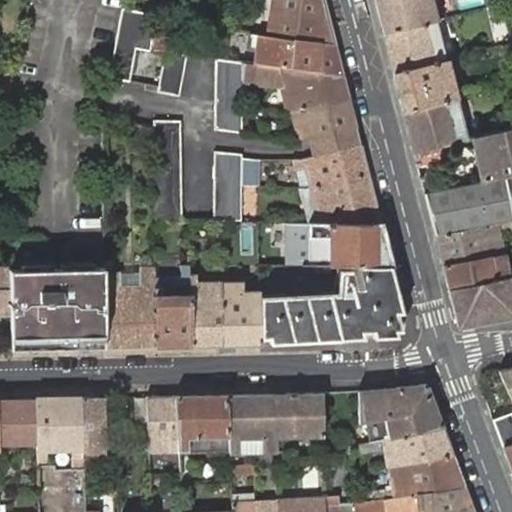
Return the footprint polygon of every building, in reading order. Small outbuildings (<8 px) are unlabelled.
[(258,11),(255,33),(284,38),(336,44),(324,0),(272,0),(271,13),(258,11)] [(272,0),(259,0),(258,11),(271,13),(272,0)] [(374,0),(384,33),(435,20),(430,0),(374,0)] [(137,48),(151,50),(158,14),(123,7),(110,77),(131,80),(137,48)] [(384,33),(393,72),(445,59),(435,20),(384,33)] [(224,41),(221,59),(243,62),(278,66),(343,74),(336,44),(284,38),(282,52),(270,51),(271,47),(224,41)] [(187,55),(166,52),(165,54),(158,92),(175,95),(180,95),(187,55)] [(221,59),(216,58),(215,129),(242,132),(243,105),(243,81),(243,62),(221,59)] [(393,72),(404,111),(456,98),(445,59),(393,72)] [(278,66),(243,62),(243,81),(283,85),(289,110),(350,101),(343,74),(278,66)] [(0,98),(5,100),(9,100),(12,82),(0,79),(0,98)] [(414,152),(439,145),(466,138),(456,98),(404,111),(414,152)] [(350,101),(289,110),(291,118),(297,116),(302,133),(295,134),(297,141),(310,138),(356,126),(350,101)] [(297,116),(291,118),(295,134),(302,133),(297,116)] [(155,220),(182,221),(182,120),(154,119),(154,126),(155,220)] [(356,126),(310,138),(312,147),(314,156),(361,145),(359,136),(356,126)] [(471,128),(473,136),(481,135),(479,126),(471,128)] [(481,180),(511,173),(511,126),(481,135),(473,136),(472,137),(481,180)] [(361,145),(314,156),(302,159),(292,158),(283,158),(286,171),(296,169),(301,187),(309,187),(315,186),(368,173),(361,145)] [(414,152),(417,163),(442,157),(439,145),(414,152)] [(242,185),(242,158),(242,154),(214,151),(214,220),(220,220),(241,220),(242,185)] [(380,221),(368,173),(315,186),(321,207),(315,209),(318,223),(364,224),(380,221)] [(511,173),(481,180),(424,191),(435,235),(497,223),(511,219),(511,173)] [(309,187),(301,187),(309,222),(318,223),(315,209),(321,207),(315,186),(309,187)] [(442,265),(503,252),(498,232),(511,228),(511,219),(497,223),(435,235),(442,265)] [(385,265),(392,265),(380,221),(364,224),(318,223),(309,222),(309,242),(309,247),(309,259),(309,264),(355,265),(385,265)] [(509,276),(503,252),(442,265),(449,289),(509,276)] [(155,276),(156,268),(141,268),(142,287),(119,287),(119,273),(112,272),(112,262),(105,262),(105,268),(106,347),(156,346),(155,276)] [(190,275),(190,265),(181,265),(181,269),(182,281),(162,281),(162,276),(155,276),(156,346),(191,345),(190,275)] [(391,288),(385,265),(355,265),(361,290),(391,288)] [(220,282),(220,267),(214,266),(215,281),(197,282),(197,275),(190,275),(191,345),(220,344),(220,282)] [(0,314),(10,314),(9,271),(9,269),(0,268),(0,314)] [(106,347),(105,268),(94,268),(61,269),(53,269),(22,269),(9,269),(9,271),(10,314),(10,349),(56,348),(76,347),(94,347),(106,347)] [(181,269),(156,270),(155,276),(162,276),(162,281),(182,281),(181,269)] [(141,273),(119,273),(119,287),(142,287),(141,273)] [(460,326),(511,316),(511,293),(511,288),(509,276),(449,289),(458,325),(460,326)] [(220,344),(260,343),(259,337),(259,308),(259,295),(259,290),(241,290),(241,282),(220,282),(220,344)] [(259,282),(241,282),(241,290),(259,290),(259,282)] [(391,288),(361,290),(364,302),(324,304),(331,333),(402,329),(391,288)] [(290,306),(297,336),(331,333),(324,304),(290,306)] [(259,308),(259,337),(297,336),(290,306),(259,308)] [(511,367),(499,370),(511,400),(511,367)] [(384,388),(358,390),(358,422),(384,417),(388,437),(443,426),(427,383),(406,386),(384,388)] [(277,436),(323,435),(323,391),(272,392),(272,451),(273,451),(273,447),(277,447),(277,436)] [(270,451),(272,451),(272,392),(226,393),(229,449),(229,453),(270,451)] [(229,449),(226,393),(176,394),(179,450),(229,449)] [(179,450),(176,394),(148,395),(149,451),(179,450)] [(106,456),(104,396),(82,397),(85,468),(84,470),(90,469),(89,456),(106,456)] [(85,468),(82,397),(36,398),(37,442),(37,447),(36,448),(37,465),(38,465),(46,466),(46,451),(45,451),(44,448),(72,447),(73,469),(85,468)] [(37,442),(36,398),(0,399),(0,448),(6,449),(6,443),(37,442)] [(493,419),(503,446),(511,443),(511,415),(511,412),(493,419)] [(384,417),(365,421),(369,441),(378,439),(383,438),(388,437),(384,417)] [(443,426),(388,437),(383,438),(378,439),(369,441),(360,443),(361,452),(375,449),(380,445),(385,444),(389,467),(453,455),(443,426)] [(511,443),(503,446),(511,468),(511,470),(511,443)] [(260,463),(271,461),(270,451),(229,453),(230,466),(254,463),(260,463)] [(322,451),(323,468),(335,468),(334,451),(322,451)] [(465,486),(453,455),(389,467),(393,490),(388,491),(389,497),(394,496),(403,495),(415,493),(465,486)] [(254,472),(254,463),(230,466),(231,475),(254,472)] [(85,479),(84,470),(85,468),(73,469),(55,469),(55,465),(46,466),(38,465),(38,470),(39,487),(39,488),(85,486),(85,479)] [(39,487),(38,470),(4,472),(5,488),(39,487)] [(474,511),(465,486),(415,493),(403,495),(405,509),(405,510),(406,511),(474,511)] [(232,492),(233,502),(255,502),(255,491),(232,492)] [(367,494),(368,501),(382,498),(389,497),(388,491),(367,494)] [(335,495),(324,496),(324,511),(355,511),(355,505),(335,505),(335,495)] [(354,502),(355,505),(355,511),(383,511),(405,509),(403,495),(394,496),(389,497),(382,498),(368,501),(360,502),(354,502)] [(324,511),(324,496),(277,498),(277,501),(277,511),(324,511)] [(277,511),(277,501),(255,502),(255,511),(277,511)] [(255,511),(255,502),(233,502),(233,510),(232,511),(255,511)]
